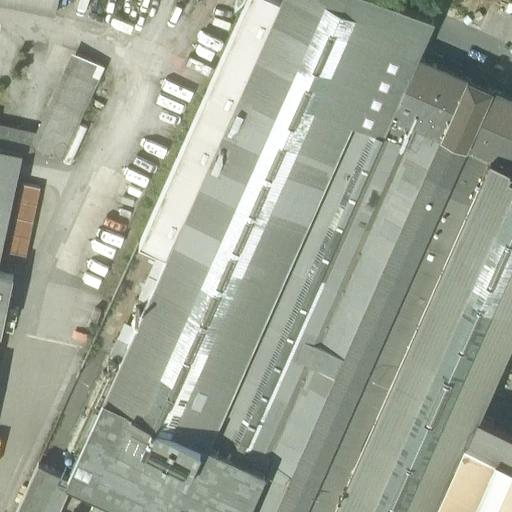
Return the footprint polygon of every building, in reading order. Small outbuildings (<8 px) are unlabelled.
[(0,0),(0,2),(55,15),(58,0),(0,0)] [(478,414),(511,336),(511,189),(483,177),(476,195),(449,183),(491,87),(417,55),(433,18),(392,0),(246,0),(139,241),(168,254),(104,396),(69,475),(67,477),(72,480),(92,488),(100,492),(143,511),(434,511),(467,439),(478,414)] [(447,0),(441,14),(463,24),(473,0),(447,0)] [(34,152),(59,164),(104,67),(78,55),(34,152)] [(511,96),(491,87),(449,183),(476,195),(483,177),(511,189),(511,96)] [(0,253),(22,154),(0,148),(0,253)] [(3,268),(23,273),(43,189),(23,185),(22,186),(3,268)] [(0,324),(12,272),(0,269),(0,324)] [(69,445),(77,448),(110,375),(102,371),(69,445)] [(467,439),(511,458),(511,429),(478,414),(467,439)] [(511,511),(511,458),(467,439),(434,511),(511,511)] [(57,511),(67,491),(72,480),(67,477),(69,475),(39,462),(16,511),(57,511)] [(92,488),(72,480),(67,491),(86,500),(92,488)] [(143,511),(100,492),(91,511),(143,511)]
